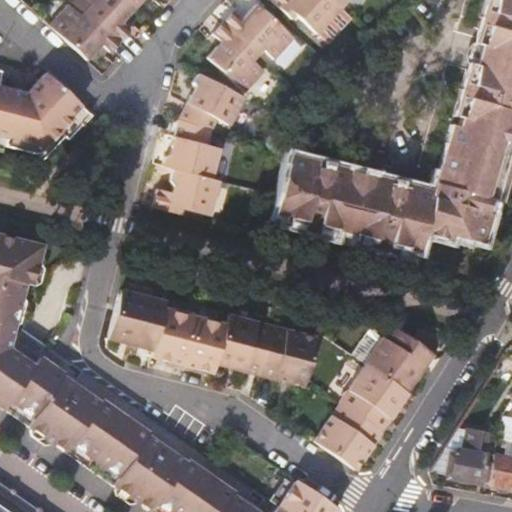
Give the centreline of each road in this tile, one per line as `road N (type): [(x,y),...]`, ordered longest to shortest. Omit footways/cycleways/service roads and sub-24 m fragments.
road 1 (residential): [(116,224),(87,333),(94,360),(115,375),(229,410),(354,490),(377,495)]
road 2 (residential): [(377,495),(511,276)]
road 3 (residential): [(0,14),(102,104),(128,105)]
road 4 (residential): [(128,105),(150,57),(200,0)]
road 5 (residential): [(116,224),(138,134),(128,105)]
